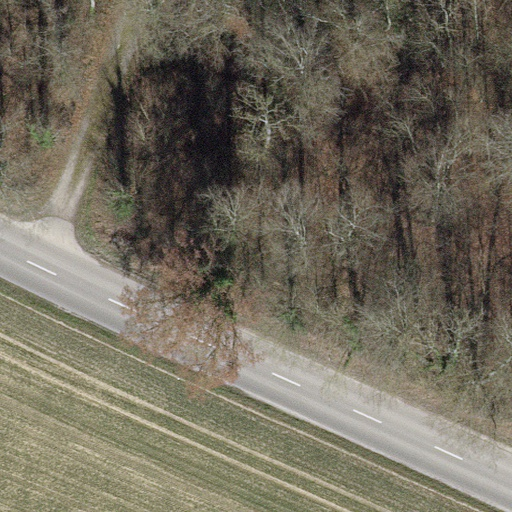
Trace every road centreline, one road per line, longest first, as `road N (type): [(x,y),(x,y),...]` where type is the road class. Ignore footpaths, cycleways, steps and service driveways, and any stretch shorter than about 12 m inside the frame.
road 1 (tertiary): [(511,475),(0,241)]
road 2 (track): [(38,261),(139,0)]
